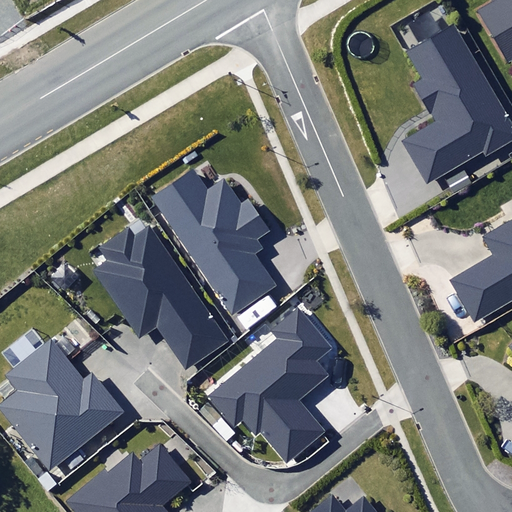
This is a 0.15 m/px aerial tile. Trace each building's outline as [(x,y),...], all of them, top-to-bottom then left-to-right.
[(511,0),(492,0),(495,4),(502,0),(511,17),(511,0)] [(402,140),(428,185),(482,154),(485,160),(511,144),(511,137),(451,29),(407,54),(429,92),(419,98),(433,122),(402,140)] [(261,250),(257,244),(269,236),(245,202),(238,207),(221,183),(205,194),(190,173),(151,200),(234,320),(275,291),(251,257),(261,250)] [(511,221),(483,238),(494,257),(452,281),(474,322),(511,300),(511,221)] [(131,240),(125,232),(101,249),(110,262),(96,272),(143,341),(159,330),(188,373),(227,346),(146,230),(131,240)] [(331,352),(297,312),(271,334),(276,341),(210,397),(239,431),(250,421),(287,465),(323,435),(297,404),(327,379),(315,365),(331,352)] [(121,415),(86,371),(77,379),(48,343),(6,377),(17,391),(0,404),(0,408),(50,471),(121,415)] [(188,486),(151,440),(109,474),(107,471),(69,502),(77,511),(162,511),(160,509),(188,486)] [(371,511),(362,500),(346,511),(341,511),(331,499),(313,511),(371,511)]
